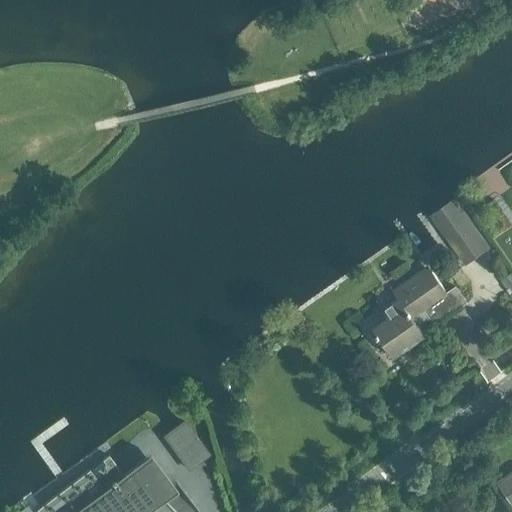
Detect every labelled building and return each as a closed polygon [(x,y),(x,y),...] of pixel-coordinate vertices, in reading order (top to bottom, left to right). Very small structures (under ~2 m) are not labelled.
[(465,266),(490,248),(455,197),(429,215),(465,266)] [(399,299),(368,321),(374,329),(394,358),(426,336),(421,329),(432,321),(427,314),(451,297),(435,274),(424,282),(418,274),(417,275),(393,291),(393,292),(399,299)] [(184,422),(165,436),(189,469),(208,454),(184,422)] [(64,511),(143,511),(177,486),(151,452),(122,474),(108,455),(53,497),(64,511)] [(511,475),(501,483),(511,500),(511,475)]
